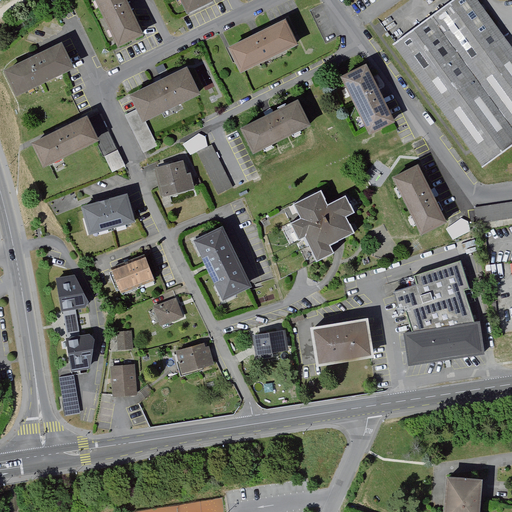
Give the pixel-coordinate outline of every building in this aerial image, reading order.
[(121,0),(88,0),(116,56),(142,43),(121,0)] [(207,0),(174,0),(184,20),(211,7),(207,0)] [(511,148),(511,49),(476,0),(458,0),(392,48),(481,171),(511,148)] [(297,50),(284,25),(226,55),(239,80),(297,50)] [(71,73),(60,49),(0,76),(0,81),(9,102),(71,73)] [(393,129),(364,73),(338,86),(368,142),(393,129)] [(198,103),(185,75),(126,103),(132,116),(139,131),(146,128),(198,103)] [(297,107),(237,136),(250,162),(309,133),(297,107)] [(139,131),(132,116),(124,120),(140,157),(156,150),(146,128),(139,131)] [(117,154),(98,117),(84,124),(96,149),(102,161),(117,154)] [(84,124),(28,150),(40,176),(96,149),(84,124)] [(201,132),(182,143),(190,156),(209,144),(201,132)] [(211,149),(195,157),(217,200),(233,192),(211,149)] [(180,167),(154,174),(161,203),(193,194),(189,178),(183,180),(180,167)] [(417,171),(390,184),(420,241),(446,228),(417,171)] [(124,184),(101,196),(110,215),(119,211),(128,230),(143,223),(134,203),(124,184)] [(320,197),(291,212),(297,225),(287,231),(297,249),(303,245),(316,269),(331,261),(326,252),(352,239),(344,223),(353,219),(344,203),(327,212),(320,197)] [(511,223),(511,205),(471,213),(474,229),(511,223)] [(220,232),(189,247),(219,310),(251,295),(220,232)] [(144,262),(109,275),(118,299),(153,286),(144,262)] [(410,337),(401,339),(406,370),(481,358),(477,327),(471,327),(463,295),(468,292),(459,266),(412,282),(415,290),(393,295),(398,315),(404,314),(410,337)] [(71,279),(56,282),(61,314),(85,308),(71,279)] [(176,303),(151,312),(157,330),(183,321),(176,303)] [(367,325),(308,334),(314,373),(373,364),(367,325)] [(131,335),(116,336),(117,354),(133,352),(131,335)] [(284,335),(251,340),(255,363),(287,358),(284,335)] [(65,342),(70,377),(87,374),(94,338),(65,342)] [(206,346),(174,355),(181,379),(212,370),(206,346)] [(132,370),(108,371),(109,400),(133,399),(132,370)] [(478,511),(481,475),(446,472),(442,511),(478,511)]
